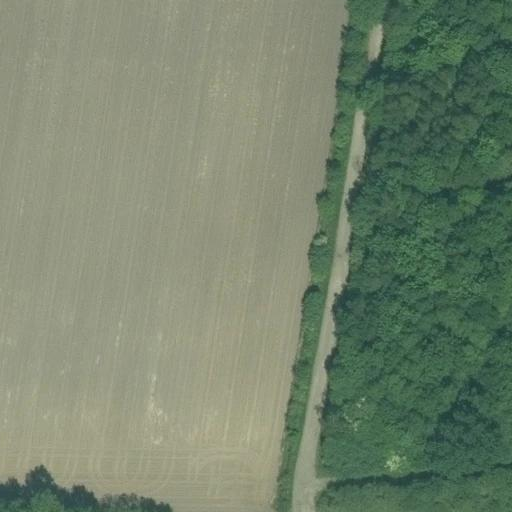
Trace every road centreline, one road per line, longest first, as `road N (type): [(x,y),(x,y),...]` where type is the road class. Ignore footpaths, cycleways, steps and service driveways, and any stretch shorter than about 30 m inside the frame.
road 1 (unclassified): [(302,511),(383,0)]
road 2 (track): [(305,474),(454,469),(511,457)]
